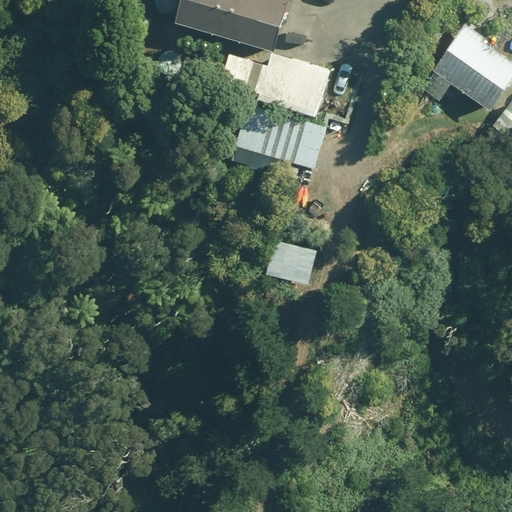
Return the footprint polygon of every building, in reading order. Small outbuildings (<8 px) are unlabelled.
[(185,0),(180,18),(276,46),(290,0),(185,0)] [(511,77),(511,54),(464,25),(435,72),(493,108),(511,77)] [(260,62),(256,76),(263,78),(258,94),(319,111),(331,68),(273,52),(269,65),(260,62)] [(240,147),(316,166),(327,124),(251,104),(240,147)] [(278,239),(269,272),(310,282),(318,249),(278,239)]
